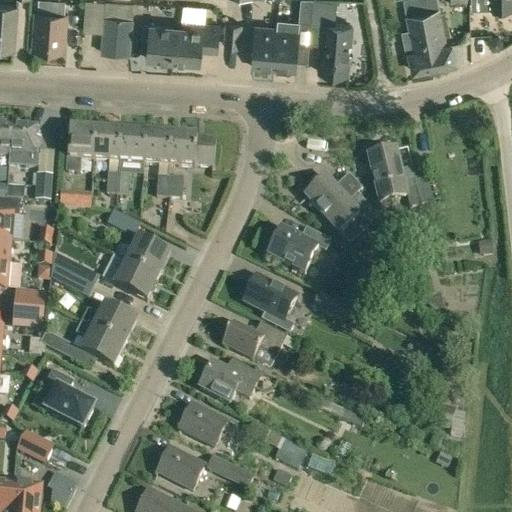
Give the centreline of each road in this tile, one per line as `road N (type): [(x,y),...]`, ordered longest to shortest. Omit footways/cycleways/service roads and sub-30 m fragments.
road 1 (residential): [(88,511),(246,195),(261,101)]
road 2 (residential): [(0,82),(261,101)]
road 3 (residential): [(261,101),(417,98),(511,63)]
